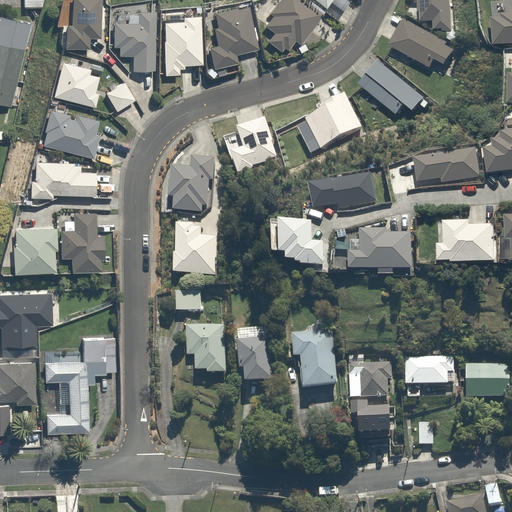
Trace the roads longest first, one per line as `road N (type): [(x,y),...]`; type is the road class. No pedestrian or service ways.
road 1 (residential): [(138,467),(135,205),(150,144),(187,112),(329,67),(356,42),(378,0)]
road 2 (residential): [(138,467),(319,484),(511,461)]
road 3 (residential): [(0,472),(138,467)]
